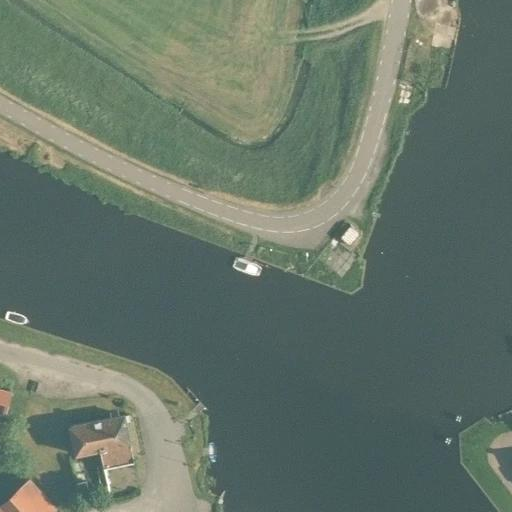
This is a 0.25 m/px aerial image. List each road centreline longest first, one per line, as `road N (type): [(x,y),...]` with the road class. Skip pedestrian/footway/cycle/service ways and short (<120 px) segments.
road 1 (tertiary): [(400,0),(363,161),(337,202),(299,225),(259,223),(183,198),(0,105)]
road 2 (tertiary): [(143,509),(166,492),(160,431),(147,402),(97,377),(0,352)]
